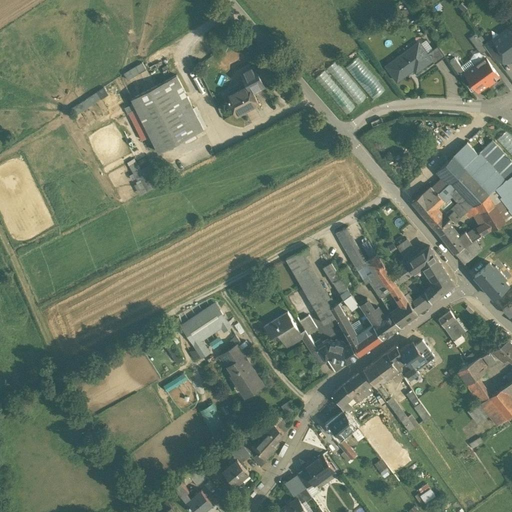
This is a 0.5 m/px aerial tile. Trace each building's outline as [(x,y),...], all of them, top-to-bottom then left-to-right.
[(511,28),(496,41),(506,55),(511,63),(511,62),(511,28)] [(486,48),(476,33),(470,38),(481,53),(487,49),(486,48)] [(496,41),(486,48),(487,49),(496,62),(506,55),(496,41)] [(406,50),(386,65),(397,80),(414,68),(416,72),(432,60),(433,59),(428,52),(421,43),(407,53),(406,50)] [(438,45),(428,52),(433,59),(432,60),(435,63),(446,55),(438,45)] [(357,56),(345,66),(375,102),(387,92),(357,56)] [(455,57),(450,61),(461,76),(466,73),(465,72),(466,71),(461,66),(455,57)] [(475,65),(488,83),(499,76),(486,57),(475,65)] [(475,65),(471,59),(461,66),(466,71),(465,72),(466,73),(478,90),(488,83),(475,65)] [(128,77),(146,67),(142,60),(124,70),(128,77)] [(336,61),(326,68),(357,105),(366,97),(336,61)] [(254,65),(242,71),(246,79),(258,73),(254,65)] [(324,70),(315,78),(346,115),(355,107),(324,70)] [(258,73),(246,79),(247,82),(248,82),(252,91),(264,85),(258,73)] [(177,74),(132,97),(159,150),(195,132),(179,100),(187,96),(177,74)] [(248,84),(235,91),(233,90),(228,92),(227,97),(229,101),(232,99),(236,107),(233,108),(235,112),(239,114),(246,111),(246,107),(253,103),(254,106),(259,104),(252,91),(248,82),(247,82),(248,84)] [(75,113),(101,95),(96,88),(71,106),(75,113)] [(496,139),(511,156),(511,135),(507,130),(496,139)] [(440,142),(432,134),(427,138),(435,146),(440,142)] [(511,159),(495,141),(481,153),(506,179),(511,174),(511,159)] [(465,167),(465,168),(479,155),(467,143),(453,155),(465,167)] [(168,157),(176,172),(184,168),(176,153),(168,157)] [(506,179),(481,153),(479,155),(465,168),(489,192),(496,186),(506,179)] [(453,155),(435,171),(441,178),(448,183),(465,167),(453,155)] [(153,171),(148,160),(138,165),(150,188),(160,183),(153,171)] [(444,186),(450,192),(454,189),(456,187),(466,198),(473,205),(475,204),(489,193),(489,192),(465,168),(465,167),(448,183),(444,186)] [(160,168),(153,171),(160,183),(167,180),(160,168)] [(511,174),(506,179),(496,186),(503,197),(495,203),(499,210),(507,205),(511,212),(511,174)] [(448,183),(441,178),(439,180),(444,186),(448,183)] [(437,183),(432,187),(437,193),(442,188),(437,183)] [(419,209),(437,193),(432,187),(430,185),(412,201),(419,209)] [(496,186),(489,192),(489,193),(495,203),(503,197),(496,186)] [(450,192),(448,193),(459,204),(466,198),(456,187),(454,189),(450,192)] [(442,215),(435,206),(448,195),(447,194),(442,188),(437,193),(419,209),(432,225),(442,215)] [(489,193),(475,204),(479,210),(486,221),(491,229),(506,219),(499,210),(495,203),(489,193)] [(459,204),(454,209),(460,215),(463,212),(466,210),(473,205),(466,198),(459,204)] [(473,205),(466,210),(470,215),(479,210),(475,204),(473,205)] [(511,212),(507,205),(499,210),(506,219),(511,215),(511,212)] [(442,215),(432,225),(433,225),(440,234),(454,221),(460,215),(454,209),(449,213),(446,211),(442,215)] [(486,221),(477,227),(479,230),(482,234),(484,233),(491,229),(486,221)] [(366,259),(348,225),(336,231),(345,248),(355,265),(366,259)] [(457,236),(463,243),(470,237),(465,230),(457,236)] [(463,243),(465,245),(475,239),(482,234),(479,230),(475,232),(470,237),(463,243)] [(457,236),(455,232),(445,240),(455,252),(465,245),(463,243),(457,236)] [(368,237),(361,241),(368,254),(375,250),(368,237)] [(416,254),(407,238),(397,245),(405,257),(405,258),(407,260),(416,254)] [(483,249),(475,239),(465,245),(455,252),(465,264),(483,249)] [(441,264),(434,252),(430,246),(429,245),(416,254),(407,260),(413,271),(425,264),(427,267),(425,268),(432,280),(434,282),(434,281),(442,292),(443,292),(454,283),(441,264)] [(286,258),(295,273),(296,273),(311,264),(312,263),(307,254),(311,252),(307,246),(286,258)] [(385,247),(377,252),(380,259),(389,253),(385,247)] [(402,291),(398,283),(390,273),(385,267),(380,259),(377,252),(369,257),(377,272),(389,289),(390,287),(401,304),(408,299),(402,291)] [(389,289),(377,272),(369,257),(366,259),(355,265),(366,282),(369,279),(380,295),(389,289)] [(405,258),(405,257),(399,261),(402,265),(408,276),(410,275),(410,274),(414,272),(413,271),(405,258)] [(351,292),(332,262),(324,266),(344,297),(351,292)] [(475,276),(484,287),(501,272),(496,266),(494,268),(490,263),(475,276)] [(324,323),(336,316),(331,306),(335,303),(311,264),(296,273),(295,273),(324,323)] [(402,265),(390,273),(397,283),(408,276),(402,265)] [(506,278),(501,272),(484,287),(493,298),(509,285),(505,280),(506,278)] [(434,282),(425,290),(432,302),(442,292),(434,281),(434,282)] [(344,297),(337,302),(345,313),(353,307),(358,302),(351,292),(344,297)] [(415,304),(408,293),(407,293),(405,295),(408,299),(413,306),(415,304)] [(385,316),(378,306),(375,309),(367,298),(359,303),(368,316),(382,338),(400,326),(391,312),(385,316)] [(401,304),(391,312),(400,326),(418,313),(413,306),(408,299),(401,304)] [(415,304),(413,306),(418,313),(425,308),(426,306),(422,300),(415,304)] [(511,301),(511,302),(503,308),(510,315),(511,313),(511,301)] [(345,313),(337,302),(335,303),(331,306),(336,316),(349,339),(357,334),(345,313)] [(368,316),(359,303),(358,302),(353,307),(360,314),(365,318),(368,316)] [(228,320),(216,303),(183,325),(203,356),(209,352),(200,338),(222,324),(228,320)] [(468,305),(466,308),(472,314),(474,311),(468,305)] [(450,310),(438,318),(454,340),(466,332),(450,310)] [(288,311),(265,325),(271,335),(281,329),(287,339),(284,341),(285,341),(300,332),(301,331),(288,311)] [(309,314),(300,319),(306,328),(309,333),(317,328),(309,314)] [(228,320),(222,324),(226,330),(231,326),(228,320)] [(300,332),(304,339),(310,335),(309,333),(306,328),(301,331),(300,332)] [(369,332),(359,339),(357,334),(349,339),(350,341),(352,344),(354,344),(360,354),(376,342),(369,332)] [(326,360),(325,359),(317,346),(310,335),(304,339),(320,364),(326,360)] [(178,361),(184,357),(170,336),(164,340),(178,361)] [(511,340),(508,338),(492,348),(505,359),(508,355),(511,358),(511,340)] [(350,341),(344,345),(343,345),(344,343),(336,341),(336,343),(326,340),(317,346),(325,359),(328,357),(347,362),(358,355),(352,344),(350,341)] [(416,345),(423,355),(412,364),(414,367),(416,369),(434,356),(422,340),(416,345)] [(413,341),(400,350),(406,360),(407,359),(412,364),(423,355),(416,345),(413,341)] [(243,355),(236,344),(222,353),(234,372),(233,376),(238,382),(242,383),(247,391),(252,387),(253,390),(262,384),(257,376),(257,374),(251,365),(246,364),(242,356),(243,355)] [(400,350),(396,345),(387,351),(399,369),(400,370),(401,370),(400,369),(402,368),(400,364),(406,360),(400,350)] [(490,350),(483,354),(488,363),(495,359),(490,350)] [(387,351),(375,361),(387,378),(399,369),(387,351)] [(483,354),(477,358),(482,367),(488,363),(483,354)] [(477,358),(458,370),(467,383),(485,371),(482,367),(477,358)] [(387,378),(375,361),(365,368),(373,380),(377,385),(379,383),(387,378)] [(414,367),(406,373),(410,379),(419,373),(416,369),(414,367)] [(365,368),(358,373),(366,384),(373,380),(365,368)] [(485,371),(467,383),(480,402),(490,395),(498,390),(485,371)] [(358,373),(343,384),(352,396),(352,395),(356,401),(364,395),(359,390),(366,384),(358,373)] [(511,379),(498,390),(490,395),(498,404),(509,394),(511,391),(511,379)] [(387,392),(382,385),(380,387),(379,383),(377,385),(376,386),(380,391),(382,395),(387,392)] [(366,384),(359,390),(364,395),(356,401),(357,402),(372,391),(366,384)] [(347,399),(339,388),(333,393),(341,404),(341,405),(345,410),(351,405),(347,399)] [(412,389),(406,393),(412,402),(418,398),(412,389)] [(382,401),(385,399),(382,395),(380,391),(375,395),(380,402),(382,401)] [(385,399),(388,401),(396,413),(399,417),(408,430),(409,431),(419,423),(412,413),(408,416),(392,395),(391,396),(388,392),(387,392),(382,395),(385,399)] [(498,404),(490,395),(480,402),(486,409),(498,424),(511,414),(511,397),(509,394),(498,404)] [(418,398),(412,402),(415,406),(421,402),(418,398)] [(287,411),(294,407),(290,400),(283,404),(287,411)] [(415,406),(414,407),(425,421),(429,419),(428,418),(430,416),(421,402),(415,406)] [(480,402),(475,405),(481,412),(486,409),(480,402)] [(345,410),(329,423),(341,436),(355,424),(345,410)] [(288,426),(283,417),(276,423),(284,431),(288,426)] [(276,423),(271,418),(260,430),(263,433),(255,442),(261,447),(258,450),(265,456),(278,443),(275,441),(284,431),(276,423)] [(360,430),(357,426),(351,431),(358,440),(364,435),(360,430)] [(255,427),(239,437),(244,444),(259,434),(255,427)] [(480,436),(469,443),(473,448),(483,441),(480,436)] [(239,437),(224,446),(231,454),(235,450),(238,454),(241,452),(246,458),(251,454),(244,444),(239,437)] [(356,454),(343,438),(338,443),(345,451),(351,458),(356,454)] [(322,451),(302,466),(304,469),(314,482),(316,485),(336,471),(322,451)] [(351,458),(345,451),(341,454),(348,462),(351,458)] [(238,458),(223,470),(229,476),(225,480),(230,487),(235,483),(249,471),(244,465),(245,464),(242,461),(241,462),(238,458)] [(381,459),(375,463),(384,477),(391,472),(381,459)] [(198,466),(189,474),(197,484),(206,476),(198,466)] [(314,482),(304,469),(297,474),(306,486),(306,487),(314,482)] [(175,485),(187,500),(192,496),(187,491),(190,489),(182,480),(175,485)] [(306,486),(295,493),(296,496),(298,494),(303,502),(312,496),(306,487),(306,486)] [(192,496),(187,500),(197,511),(199,511),(213,502),(202,488),(192,496)] [(296,496),(276,509),(278,511),(310,511),(303,502),(298,494),(296,496)] [(170,502),(164,507),(168,511),(176,511),(177,511),(170,502)]
